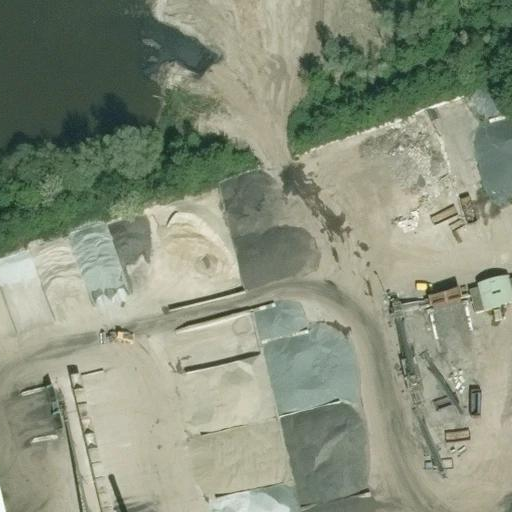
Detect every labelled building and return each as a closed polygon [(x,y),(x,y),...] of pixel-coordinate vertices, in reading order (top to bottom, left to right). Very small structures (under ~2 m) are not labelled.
[(446,242),(457,260),(473,251),(462,232),(446,242)] [(494,285),(471,291),(477,315),(500,308),(494,285)] [(204,354),(198,334),(208,331),(206,325),(167,337),(181,379),(203,372),(198,356),(204,354)] [(5,412),(0,413),(0,447),(14,444),(5,412)] [(0,452),(0,480),(18,474),(9,449),(0,452)]
